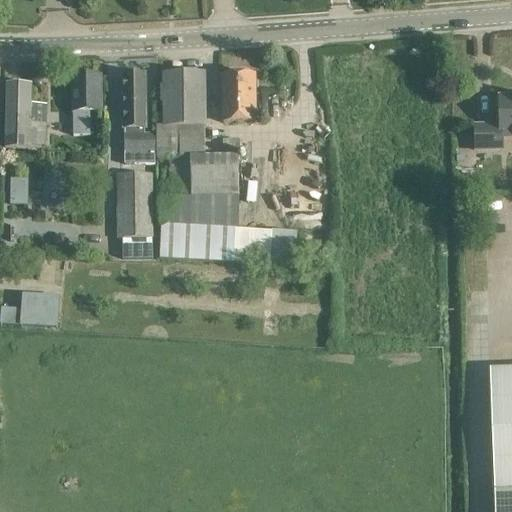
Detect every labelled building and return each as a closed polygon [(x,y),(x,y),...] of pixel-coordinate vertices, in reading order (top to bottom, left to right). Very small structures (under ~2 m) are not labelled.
[(162,105),(162,127),(156,127),(157,160),(169,160),(169,186),(157,186),(157,199),(159,199),(159,261),(295,266),(297,233),(239,231),(239,156),(206,156),(205,129),(207,129),(206,74),(162,75),(162,87),(160,87),(160,105),(162,105)] [(254,75),(222,75),(223,123),(255,123),(254,75)] [(71,77),(72,113),(72,136),(90,136),(90,113),(102,112),(101,76),(71,77)] [(124,130),(125,130),(125,166),(155,166),(154,136),(144,136),(144,129),(145,129),(145,77),(123,77),(124,130)] [(6,85),(4,150),(45,150),(46,125),(31,125),(32,86),(6,85)] [(503,154),(503,139),(511,138),(511,97),(500,98),(501,126),(473,127),(473,154),(503,154)] [(223,140),(222,152),(239,152),(239,140),(223,140)] [(146,240),(154,240),(154,175),(117,175),(117,241),(125,241),(125,261),(146,261),(146,240)] [(26,205),(27,180),(8,180),(8,205),(26,205)] [(21,327),(56,329),(58,297),(23,295),(21,327)] [(511,511),(511,371),(490,372),(495,511),(511,511)]
